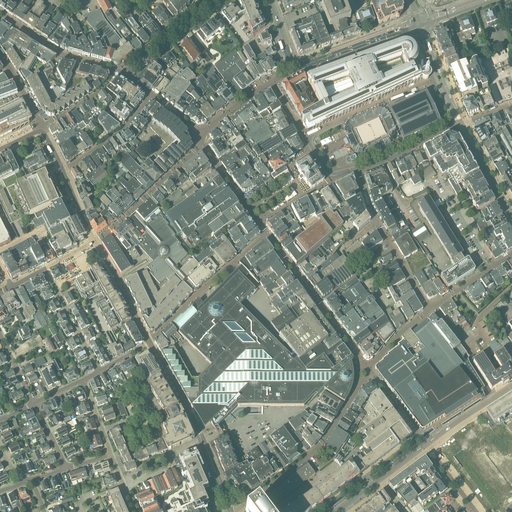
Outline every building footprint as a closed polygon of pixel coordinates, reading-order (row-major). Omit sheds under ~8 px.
[(13,17),(21,23),(24,19),(23,18),(34,3),(29,0),(23,0),(21,4),(20,5),(21,5),(13,17)] [(106,0),(96,0),(104,15),(108,12),(111,10),(106,0)] [(181,11),(185,8),(185,9),(186,8),(185,8),(188,5),(189,6),(189,5),(189,4),(189,5),(184,0),(165,0),(166,0),(165,0),(163,0),(165,1),(163,3),(166,6),(167,5),(169,8),(167,10),(173,18),(177,14),(177,15),(178,15),(178,14),(181,12),(181,11)] [(240,14),(238,11),(241,8),(242,8),(243,8),(250,24),(248,25),(250,30),(252,34),(253,34),(265,26),(264,23),(263,22),(262,19),(261,20),(260,15),(258,16),(257,12),(258,11),(255,3),(253,3),(253,2),(254,1),(253,0),(238,0),(238,1),(240,4),(240,5),(236,8),(233,5),(227,9),(221,13),(230,24),(235,20),(234,18),(240,14)] [(302,5),(309,3),(307,0),(281,0),(282,1),(280,2),(285,13),(291,10),(292,10),(302,6),(302,5)] [(353,13),(352,12),(347,0),(319,0),(315,2),(327,33),(331,31),(334,36),(339,34),(348,31),(346,25),(356,21),(353,13)] [(402,13),(402,12),(401,11),(402,11),(402,10),(403,10),(400,4),(400,3),(399,3),(398,3),(397,1),(397,0),(371,0),(371,1),(371,2),(371,3),(370,4),(370,5),(372,6),(379,25),(391,20),(395,18),(396,19),(398,18),(399,18),(400,17),(400,16),(400,15),(400,14),(402,13)] [(13,17),(21,5),(20,5),(21,4),(17,2),(15,5),(10,2),(6,6),(4,10),(13,17)] [(21,23),(28,27),(44,5),(39,2),(25,20),(24,19),(21,23)] [(46,7),(44,5),(28,27),(34,31),(42,18),(43,15),(42,15),(43,14),(44,14),(44,13),(43,13),(46,9),(45,8),(46,7)] [(42,18),(34,31),(41,35),(44,31),(43,30),(50,20),(49,19),(51,15),(50,14),(54,8),(50,6),(44,16),(42,18)] [(157,8),(158,9),(152,14),(156,19),(155,19),(162,27),(162,26),(171,20),(163,9),(160,6),(157,8)] [(120,17),(125,13),(121,8),(116,12),(120,17)] [(97,36),(98,35),(101,34),(105,40),(104,41),(113,54),(110,64),(118,67),(122,66),(125,63),(118,54),(126,48),(126,47),(105,21),(99,10),(82,17),(77,19),(80,23),(85,21),(97,36)] [(365,25),(366,27),(370,25),(370,23),(374,21),(374,22),(374,21),(370,10),(369,10),(357,15),(357,14),(356,15),(357,15),(361,26),(365,25)] [(489,29),(493,27),(494,26),(495,27),(498,26),(499,26),(497,22),(498,22),(496,16),(498,14),(497,12),(494,11),(494,12),(484,15),(483,15),(484,16),(484,15),(486,21),(485,21),(486,21),(487,25),(489,29)] [(108,12),(104,15),(107,20),(128,46),(135,54),(141,48),(141,47),(140,47),(136,41),(119,20),(117,20),(115,22),(108,12)] [(140,25),(141,25),(145,30),(144,30),(152,39),(160,32),(153,23),(152,23),(152,22),(152,19),(147,12),(144,12),(141,14),(141,17),(139,19),(138,23),(140,25)] [(45,32),(44,31),(41,35),(47,40),(60,24),(64,20),(58,16),(52,24),(50,24),(45,32)] [(70,27),(76,37),(76,38),(78,38),(78,37),(82,34),(77,24),(76,24),(74,18),(68,21),(71,27),(70,27)] [(296,50),(298,57),(299,56),(303,55),(304,54),(311,51),(311,52),(312,51),(312,52),(316,50),(316,49),(329,44),(330,44),(328,38),(319,18),(302,24),(302,26),(295,29),(289,32),(291,38),(296,50)] [(60,24),(66,32),(68,34),(60,49),(67,52),(71,36),(70,34),(69,33),(70,33),(68,31),(70,28),(66,19),(60,24)] [(131,19),(128,21),(132,27),(131,27),(133,29),(131,30),(138,39),(137,40),(136,41),(140,47),(141,47),(142,46),(143,45),(143,46),(148,42),(149,42),(149,41),(131,19)] [(471,40),(471,38),(470,36),(475,34),(474,30),(470,20),(459,24),(463,34),(457,36),(460,44),(471,40)] [(0,46),(1,47),(7,43),(10,39),(10,40),(16,31),(2,21),(0,23),(0,46)] [(212,21),(206,26),(213,35),(219,30),(220,32),(224,29),(220,23),(217,25),(216,24),(215,25),(212,21)] [(60,24),(47,40),(51,42),(53,38),(53,37),(57,31),(63,35),(65,33),(66,32),(60,24)] [(213,35),(206,26),(200,31),(200,32),(196,34),(203,42),(206,40),(207,40),(213,35)] [(447,64),(461,59),(455,44),(453,43),(452,44),(450,39),(455,38),(451,28),(433,34),(447,64)] [(66,37),(63,35),(57,31),(53,37),(53,38),(51,42),(50,43),(58,48),(61,43),(63,44),(66,37)] [(21,37),(16,33),(9,42),(14,46),(21,37)] [(268,46),(271,45),(270,42),(271,42),(270,38),(269,38),(267,33),(263,34),(263,35),(258,37),(259,40),(256,41),(258,45),(260,44),(260,45),(261,45),(261,46),(267,44),(268,46)] [(104,62),(110,64),(113,54),(104,41),(105,40),(101,34),(98,35),(100,41),(106,54),(104,62)] [(90,45),(94,43),(100,41),(98,35),(97,36),(87,40),(90,45)] [(27,41),(21,37),(14,46),(18,53),(27,41)] [(82,56),(89,58),(91,52),(84,38),(78,42),(77,39),(76,40),(80,46),(83,53),(82,56)] [(207,64),(210,61),(206,55),(207,54),(204,51),(201,54),(192,42),(193,41),(192,41),(190,39),(181,46),(183,48),(182,48),(183,49),(192,60),(192,61),(194,62),(195,61),(198,65),(204,61),(207,64)] [(68,52),(73,53),(76,41),(75,41),(75,40),(74,40),(72,40),(71,47),(69,47),(68,52)] [(27,41),(18,53),(20,56),(24,58),(33,44),(27,41)] [(100,41),(94,43),(99,55),(97,60),(104,62),(106,54),(100,41)] [(12,49),(14,46),(9,42),(7,43),(5,45),(1,47),(5,54),(10,51),(12,49)] [(94,43),(90,45),(92,51),(91,58),(97,60),(99,55),(94,43)] [(33,44),(24,58),(27,60),(31,56),(34,53),(38,48),(33,44)] [(325,72),(316,75),(306,79),(307,79),(320,109),(302,119),(302,120),(302,121),(303,121),(308,119),(308,120),(303,123),(305,128),(308,127),(326,117),(327,117),(346,107),(368,96),(368,95),(371,94),(372,96),(378,93),(380,92),(407,80),(411,78),(412,81),(417,79),(420,78),(417,73),(414,74),(411,67),(410,68),(409,66),(410,66),(412,65),(412,64),(413,63),(415,61),(415,59),(416,57),(416,55),(416,53),(415,51),(414,49),(412,47),(411,46),(409,45),(407,44),(405,44),(402,44),(400,44),(344,65),(338,67),(331,70),(327,71),(325,72)] [(127,46),(126,47),(126,48),(118,54),(125,63),(131,58),(133,57),(132,56),(134,55),(135,54),(128,46),(127,46)] [(244,53),(259,79),(265,77),(258,64),(258,65),(254,59),(252,55),(247,47),(242,50),(244,53)] [(24,83),(50,62),(56,58),(47,53),(38,48),(34,53),(31,56),(23,67),(18,74),(21,78),(24,84),(24,83)] [(18,74),(23,67),(22,66),(19,62),(19,60),(18,60),(17,59),(17,58),(12,49),(10,51),(5,54),(18,74)] [(237,55),(237,54),(235,50),(214,67),(217,71),(235,97),(254,82),(238,56),(237,55)] [(241,51),(237,54),(237,55),(238,56),(254,82),(259,79),(244,53),(242,54),(241,51)] [(258,64),(265,77),(271,74),(267,67),(266,65),(266,64),(265,63),(264,63),(260,55),(258,57),(255,53),(252,55),(254,59),(258,65),(258,64)] [(170,64),(175,61),(169,54),(161,60),(167,67),(169,69),(171,66),(170,64)] [(268,57),(268,58),(266,59),(263,54),(260,55),(264,63),(265,63),(266,64),(266,65),(267,67),(273,64),(271,60),(270,58),(271,58),(270,56),(268,57)] [(61,79),(69,62),(63,60),(61,61),(57,70),(61,79)] [(452,70),(451,70),(451,71),(452,72),(452,73),(453,75),(453,76),(454,77),(455,81),(456,82),(456,83),(457,85),(457,86),(458,87),(458,88),(459,90),(459,91),(458,91),(457,91),(458,93),(460,97),(461,98),(462,97),(462,98),(478,92),(478,91),(475,84),(477,83),(479,87),(482,86),(483,89),(488,87),(487,85),(486,81),(485,80),(479,64),(477,60),(474,61),(472,63),(473,65),(470,66),(472,70),(470,71),(467,64),(460,67),(452,70)] [(85,98),(87,96),(88,95),(89,94),(86,90),(84,89),(83,86),(85,85),(88,90),(88,91),(89,91),(90,93),(90,92),(88,89),(84,82),(74,89),(73,90),(67,88),(66,89),(62,87),(61,90),(60,91),(57,85),(52,75),(52,76),(51,74),(50,73),(53,68),(53,67),(51,65),(50,63),(51,63),(50,62),(24,83),(26,86),(27,86),(27,87),(28,87),(28,88),(29,90),(30,90),(30,91),(30,92),(31,94),(32,94),(32,95),(33,98),(34,98),(34,99),(34,98),(34,99),(35,101),(36,102),(37,103),(36,103),(37,105),(38,106),(39,107),(40,109),(40,110),(41,110),(42,109),(43,112),(46,113),(45,114),(46,114),(47,116),(48,116),(50,115),(51,117),(52,117),(54,116),(55,115),(56,116),(57,115),(58,114),(59,115),(59,114),(60,114),(63,112),(63,111),(64,111),(65,107),(66,107),(68,108),(69,108),(69,107),(70,107),(73,106),(73,105),(74,105),(74,104),(75,104),(77,103),(78,101),(79,102),(79,101),(80,101),(82,99),(83,98),(84,98),(84,97),(85,98)] [(76,64),(69,62),(61,79),(64,85),(66,87),(72,76),(70,75),(76,64)] [(164,74),(163,73),(166,69),(160,62),(158,63),(154,66),(153,67),(152,69),(150,72),(148,71),(147,71),(147,72),(148,72),(155,78),(156,78),(158,80),(159,79),(164,74)] [(164,73),(164,74),(159,79),(151,90),(159,96),(160,94),(161,95),(169,85),(181,71),(179,68),(178,68),(177,66),(176,65),(177,64),(176,62),(175,63),(169,71),(168,69),(165,72),(164,74),(164,73)] [(273,64),(267,67),(271,74),(279,70),(276,63),(273,64)] [(70,88),(74,89),(84,82),(87,81),(93,69),(89,68),(85,67),(81,66),(79,66),(78,71),(76,72),(70,88)] [(87,81),(84,82),(88,89),(98,82),(98,81),(99,76),(101,71),(93,69),(87,81)] [(183,73),(181,72),(170,84),(162,94),(161,95),(162,96),(161,97),(173,107),(174,105),(175,106),(184,95),(185,93),(190,87),(188,83),(195,79),(187,70),(185,72),(183,73)] [(98,82),(88,89),(90,92),(91,94),(100,87),(103,85),(105,82),(109,76),(108,75),(108,74),(101,71),(99,76),(98,81),(98,82)] [(155,78),(148,72),(145,76),(140,81),(151,89),(157,81),(156,80),(155,81),(154,80),(155,78)] [(210,87),(212,90),(226,106),(235,98),(231,94),(221,83),(220,81),(222,80),(218,75),(216,77),(213,74),(205,81),(210,87)] [(14,86),(13,86),(12,86),(9,87),(2,75),(1,76),(0,76),(0,101),(17,95),(14,86)] [(294,108),(294,109),(297,114),(300,119),(317,109),(315,104),(312,98),(310,94),(307,87),(306,83),(302,75),(289,82),(283,85),(282,85),(281,88),(282,88),(285,94),(286,94),(294,108)] [(210,87),(205,81),(202,76),(190,87),(198,95),(209,108),(215,115),(226,106),(212,90),(210,87)] [(109,96),(110,97),(123,81),(117,78),(116,78),(115,78),(106,90),(108,91),(105,94),(108,97),(109,96)] [(108,107),(112,102),(115,97),(117,98),(128,84),(123,81),(110,97),(109,96),(108,97),(105,101),(106,101),(106,103),(105,105),(107,107),(108,107)] [(117,98),(119,100),(121,102),(125,97),(125,96),(124,95),(124,94),(127,97),(134,88),(128,84),(117,98)] [(215,115),(209,108),(198,95),(190,87),(185,93),(191,97),(196,103),(198,105),(200,107),(199,108),(200,109),(199,111),(200,112),(199,113),(201,115),(207,122),(211,119),(215,115)] [(139,93),(134,88),(127,97),(123,102),(129,106),(139,93)] [(261,95),(267,106),(275,101),(276,101),(275,101),(270,91),(270,90),(269,91),(261,95)] [(108,97),(105,94),(104,92),(98,96),(104,103),(105,101),(108,97)] [(128,107),(131,110),(132,110),(133,109),(134,110),(139,104),(144,98),(144,96),(139,93),(129,106),(128,107)] [(403,141),(439,124),(425,93),(389,110),(403,141)] [(189,98),(184,95),(175,106),(174,107),(179,111),(189,98)] [(267,106),(261,95),(256,98),(252,100),(253,100),(249,102),(254,107),(255,106),(257,111),(255,112),(262,120),(269,116),(270,115),(272,114),(269,108),(267,106)] [(467,97),(464,98),(463,99),(465,103),(463,104),(468,116),(479,111),(478,111),(483,108),(483,109),(487,107),(490,106),(494,104),(493,102),(490,96),(489,95),(479,100),(477,101),(474,102),(473,99),(474,99),(473,97),(470,98),(469,98),(468,97),(467,97)] [(104,103),(98,96),(95,99),(100,106),(99,107),(103,112),(107,107),(105,105),(104,103)] [(189,98),(179,111),(182,114),(191,102),(192,101),(189,98)] [(26,108),(22,101),(19,102),(19,100),(0,109),(0,138),(29,124),(28,122),(10,128),(9,127),(30,120),(31,119),(27,110),(26,111),(25,108),(26,108)] [(115,105),(114,106),(110,111),(115,115),(114,116),(115,118),(121,124),(123,124),(124,123),(132,113),(130,112),(132,110),(131,110),(128,107),(121,102),(119,100),(115,105)] [(98,119),(100,116),(103,112),(99,107),(99,106),(96,108),(91,101),(85,105),(95,121),(98,119)] [(145,119),(147,116),(156,105),(152,103),(150,103),(143,112),(140,115),(145,119)] [(184,115),(188,118),(198,105),(196,103),(193,107),(191,106),(184,115)] [(277,103),(269,108),(272,114),(280,109),(277,103)] [(161,109),(156,105),(147,116),(151,120),(161,109)] [(195,124),(197,121),(194,118),(196,115),(199,112),(197,110),(198,108),(199,109),(199,108),(200,107),(198,105),(188,118),(195,124)] [(230,121),(237,130),(237,131),(240,135),(252,151),(275,137),(270,131),(268,129),(270,129),(262,120),(255,112),(254,110),(250,105),(230,121)] [(82,118),(83,120),(82,121),(86,127),(88,126),(92,131),(97,128),(93,122),(92,123),(87,116),(90,113),(85,106),(83,107),(83,106),(79,109),(84,115),(85,116),(82,118)] [(151,120),(151,121),(157,128),(169,116),(166,113),(165,113),(162,110),(161,109),(151,120)] [(262,120),(270,129),(278,124),(286,119),(281,111),(273,115),(274,116),(272,117),(270,115),(269,116),(262,120)] [(81,131),(86,127),(82,121),(83,120),(82,118),(80,116),(79,116),(76,112),(75,112),(70,115),(81,131)] [(97,121),(107,135),(120,127),(103,113),(97,121)] [(65,118),(66,119),(76,134),(79,132),(76,127),(74,128),(74,127),(76,126),(69,115),(65,118)] [(494,131),(496,134),(503,132),(501,128),(503,127),(501,124),(501,123),(497,115),(489,119),(490,119),(489,120),(491,124),(491,125),(492,124),(495,130),(494,131)] [(169,116),(157,128),(163,135),(177,122),(173,119),(169,116)] [(200,117),(197,121),(195,124),(198,126),(203,125),(205,123),(200,117)] [(140,133),(147,125),(148,124),(140,118),(138,118),(133,125),(133,127),(140,133)] [(74,135),(76,134),(66,119),(64,120),(63,120),(62,120),(60,121),(60,122),(60,123),(62,127),(62,128),(63,129),(64,129),(64,130),(66,132),(69,130),(70,132),(69,132),(72,137),(74,135)] [(473,128),(474,129),(476,132),(491,124),(489,120),(488,119),(474,126),(473,128)] [(275,128),(270,131),(275,137),(291,128),(287,120),(275,127),(275,128)] [(163,135),(157,128),(151,121),(149,122),(148,124),(147,125),(166,144),(155,154),(159,157),(157,159),(158,161),(155,164),(164,174),(183,156),(180,153),(177,149),(174,146),(170,142),(167,139),(163,135)] [(234,138),(238,135),(235,130),(229,121),(225,124),(231,133),(232,135),(234,138)] [(177,122),(163,135),(167,139),(181,126),(177,122)] [(55,137),(59,134),(62,132),(57,123),(53,126),(53,125),(49,128),(48,130),(52,136),(54,135),(55,137)] [(223,126),(222,127),(230,139),(233,138),(230,134),(231,133),(225,124),(225,125),(223,126),(222,126),(223,126)] [(496,134),(494,131),(493,129),(494,129),(491,125),(491,124),(476,132),(480,141),(485,138),(489,136),(491,135),(492,135),(493,137),(494,136),(497,135),(496,134)] [(184,129),(181,126),(167,139),(170,142),(184,129)] [(228,141),(230,139),(222,127),(221,127),(220,127),(218,129),(218,130),(218,131),(224,139),(225,138),(227,140),(225,141),(226,143),(228,141)] [(502,144),(503,146),(506,151),(510,158),(511,156),(511,133),(508,127),(502,130),(505,134),(498,138),(499,139),(502,144)] [(282,144),(296,136),(291,128),(275,137),(252,151),(257,159),(258,158),(257,158),(260,157),(260,156),(263,155),(265,153),(265,154),(266,153),(268,152),(270,150),(271,151),(271,150),(273,149),(274,149),(274,148),(276,147),(277,149),(283,145),(282,144)] [(77,137),(78,137),(87,150),(92,146),(87,139),(88,138),(87,136),(86,136),(85,135),(90,132),(88,129),(81,134),(81,133),(79,134),(79,135),(77,137)] [(174,146),(186,134),(187,133),(184,129),(170,142),(174,146)] [(124,133),(120,136),(126,144),(129,142),(129,143),(131,141),(131,140),(134,138),(132,135),(134,133),(132,130),(129,131),(128,130),(127,131),(124,133)] [(217,140),(220,144),(225,151),(228,150),(229,152),(234,148),(243,142),(238,135),(234,138),(228,142),(228,141),(226,143),(225,141),(223,139),(224,139),(218,131),(217,132),(216,130),(209,135),(214,142),(217,140)] [(431,162),(433,161),(435,164),(435,163),(437,166),(436,166),(436,167),(438,169),(438,170),(440,172),(439,172),(440,173),(441,175),(442,176),(445,174),(446,174),(448,173),(448,172),(450,175),(449,175),(450,176),(451,178),(448,181),(455,194),(457,197),(463,194),(461,191),(458,185),(461,183),(478,173),(477,172),(476,172),(476,171),(476,169),(476,168),(475,169),(474,166),(474,165),(473,165),(472,163),(472,162),(470,160),(471,160),(470,159),(469,157),(468,156),(458,138),(458,137),(454,131),(448,134),(447,135),(445,136),(444,137),(442,138),(441,138),(439,140),(438,140),(436,141),(435,142),(432,143),(432,144),(429,145),(428,145),(426,147),(425,147),(424,148),(422,149),(423,150),(423,151),(429,163),(429,162),(431,162)] [(67,140),(64,134),(62,132),(59,134),(55,137),(58,141),(59,144),(65,141),(66,141),(67,140)] [(74,137),(74,135),(72,137),(69,132),(67,134),(66,132),(64,134),(67,140),(66,141),(66,142),(74,137)] [(186,134),(174,146),(177,149),(188,139),(189,138),(186,134)] [(484,147),(499,139),(498,138),(497,135),(494,136),(493,137),(490,138),(489,141),(489,142),(483,145),(484,147)] [(127,144),(126,144),(120,136),(115,139),(122,148),(121,149),(123,152),(124,151),(128,155),(131,153),(126,148),(124,146),(127,144)] [(301,149),(302,147),(296,136),(282,144),(283,145),(286,148),(288,152),(289,152),(292,155),(301,149)] [(78,156),(87,150),(78,137),(69,143),(78,156)] [(188,139),(177,149),(180,153),(189,144),(191,143),(188,139)] [(502,144),(499,139),(484,147),(486,151),(502,144)] [(123,152),(114,140),(109,143),(117,154),(116,155),(118,157),(123,152)] [(211,150),(212,150),(220,144),(217,140),(214,142),(210,145),(209,147),(210,148),(210,147),(212,150),(211,150)] [(225,151),(220,154),(219,153),(215,155),(218,160),(219,159),(222,163),(235,154),(237,152),(246,146),(243,142),(234,148),(229,152),(228,150),(225,151)] [(64,159),(65,163),(68,163),(71,161),(73,159),(76,158),(76,157),(78,156),(69,143),(66,145),(66,143),(58,147),(59,150),(61,153),(62,156),(64,159)] [(117,158),(108,144),(103,148),(108,155),(109,157),(107,158),(109,161),(111,163),(117,158)] [(189,144),(180,153),(183,156),(193,148),(189,144)] [(225,151),(220,144),(212,150),(215,155),(219,153),(220,154),(225,151)] [(503,146),(502,144),(486,151),(488,155),(503,146)] [(267,164),(267,165),(282,156),(286,160),(287,162),(288,162),(294,158),(292,155),(289,152),(288,152),(286,148),(283,145),(277,149),(258,160),(263,166),(264,166),(267,164)] [(506,151),(503,146),(488,155),(491,159),(506,151)] [(236,155),(235,154),(222,163),(221,163),(221,164),(225,170),(227,172),(237,163),(244,158),(243,157),(242,156),(243,156),(241,153),(244,151),(246,153),(249,150),(247,147),(236,155)] [(96,153),(95,153),(103,164),(106,163),(109,161),(107,158),(102,150),(102,149),(98,151),(96,153)] [(250,156),(252,154),(249,150),(246,153),(244,151),(241,153),(243,156),(242,156),(243,157),(244,158),(237,163),(227,172),(226,172),(231,178),(239,172),(239,173),(245,168),(242,163),(245,160),(246,160),(250,156)] [(422,150),(417,152),(423,164),(426,169),(430,166),(431,166),(429,163),(428,162),(422,150)] [(14,162),(8,151),(0,154),(0,179),(1,179),(6,189),(19,183),(14,173),(18,171),(14,162)] [(24,163),(30,175),(35,173),(34,171),(39,168),(48,164),(41,151),(33,156),(34,159),(32,159),(24,163)] [(510,158),(506,151),(491,159),(493,163),(493,164),(494,164),(496,163),(496,164),(499,162),(501,161),(501,159),(502,159),(503,162),(510,158)] [(137,181),(146,191),(154,184),(144,172),(130,158),(128,156),(123,152),(116,159),(122,165),(137,181)] [(138,157),(132,152),(128,156),(134,161),(138,157)] [(426,169),(423,164),(417,152),(413,154),(418,165),(417,166),(418,168),(420,172),(421,173),(426,169)] [(97,172),(98,174),(106,168),(103,164),(95,153),(93,155),(92,155),(92,156),(92,157),(90,158),(96,166),(95,166),(99,171),(97,172)] [(231,178),(235,184),(251,172),(253,170),(249,165),(250,163),(253,160),(256,159),(252,154),(250,156),(246,160),(245,160),(242,163),(245,168),(239,173),(239,172),(231,178)] [(199,167),(201,170),(208,164),(201,156),(201,155),(200,155),(199,155),(198,155),(198,156),(193,160),(199,167)] [(416,166),(410,155),(410,156),(406,158),(412,170),(416,168),(416,166)] [(271,176),(273,179),(287,170),(285,167),(286,167),(284,165),(285,165),(286,164),(286,163),(287,163),(287,162),(286,160),(282,156),(267,165),(264,167),(270,176),(271,176)] [(313,165),(308,157),(299,163),(295,166),(296,167),(295,168),(296,170),(297,169),(298,171),(301,176),(310,170),(309,168),(313,165)] [(412,170),(406,158),(401,160),(411,179),(414,185),(420,182),(417,175),(415,176),(416,176),(416,177),(412,170)] [(511,161),(510,158),(503,162),(494,166),(500,175),(509,170),(508,168),(511,165),(511,161)] [(86,160),(82,162),(94,178),(98,174),(97,172),(96,170),(89,159),(88,159),(87,160),(86,160)] [(158,180),(163,176),(148,160),(144,164),(158,180)] [(199,167),(193,160),(181,170),(187,177),(199,167)] [(404,183),(411,179),(401,160),(400,160),(395,163),(401,175),(403,174),(404,177),(402,179),(404,183)] [(77,167),(78,168),(85,178),(84,179),(85,180),(86,182),(87,183),(89,182),(94,187),(95,188),(98,186),(98,187),(99,186),(94,180),(93,179),(93,178),(94,178),(82,162),(79,165),(79,166),(77,167)] [(155,183),(158,180),(144,164),(140,168),(155,183)] [(192,184),(193,183),(195,183),(207,173),(207,172),(210,170),(210,168),(211,168),(208,164),(201,170),(188,180),(189,180),(192,184)] [(269,177),(260,164),(254,168),(253,168),(256,172),(257,174),(263,181),(265,184),(271,180),(269,177)] [(315,164),(313,165),(309,168),(310,170),(301,176),(298,178),(298,179),(300,182),(301,182),(304,180),(313,174),(314,176),(318,173),(320,172),(315,164)] [(398,187),(404,183),(402,179),(401,178),(398,180),(394,172),(396,171),(392,164),(387,167),(390,174),(394,182),(398,187)] [(370,195),(377,192),(378,195),(386,191),(385,188),(390,186),(383,168),(382,169),(382,168),(364,176),(367,187),(369,193),(370,192),(370,194),(370,195)] [(76,182),(74,183),(76,186),(85,180),(84,179),(82,176),(81,176),(80,174),(79,174),(76,169),(74,170),(70,172),(76,182)] [(511,171),(508,173),(501,178),(508,189),(511,186),(511,171)] [(46,172),(0,192),(0,204),(10,225),(62,202),(46,172)] [(104,172),(94,180),(99,186),(103,183),(101,181),(107,176),(104,172)] [(124,172),(119,177),(122,180),(119,183),(129,193),(129,194),(132,197),(136,202),(140,198),(139,197),(144,192),(127,174),(125,172),(124,172)] [(179,172),(174,176),(187,191),(193,186),(194,185),(193,183),(192,184),(189,180),(188,181),(182,173),(181,174),(179,172)] [(254,175),(251,172),(235,184),(242,193),(245,193),(253,188),(250,184),(248,182),(257,174),(256,172),(254,175)] [(311,189),(314,187),(315,187),(324,181),(318,173),(314,176),(313,174),(304,180),(307,185),(308,184),(308,186),(307,187),(309,189),(310,188),(311,189)] [(478,173),(461,183),(477,212),(494,202),(478,173)] [(203,189),(205,187),(218,178),(215,174),(213,174),(210,176),(201,183),(201,187),(203,189)] [(254,191),(265,184),(263,181),(257,174),(248,182),(250,184),(253,188),(254,191)] [(174,176),(169,181),(177,189),(178,191),(166,200),(163,202),(166,206),(170,204),(181,195),(187,191),(174,176)] [(353,180),(352,177),(333,187),(344,204),(345,204),(355,198),(354,197),(355,197),(355,196),(354,195),(353,195),(352,194),(357,191),(354,180),(353,180)] [(207,199),(224,186),(218,178),(205,187),(203,189),(198,193),(197,192),(193,194),(194,196),(174,209),(165,216),(177,236),(181,234),(188,229),(186,226),(204,213),(199,206),(208,200),(207,199)] [(85,180),(76,186),(77,190),(84,185),(87,183),(86,182),(85,180)] [(175,189),(168,182),(161,189),(167,195),(168,195),(171,193),(170,192),(171,190),(172,192),(175,189)] [(84,185),(77,190),(79,195),(87,190),(84,185)] [(170,204),(174,209),(194,196),(193,194),(197,192),(193,186),(187,191),(181,195),(170,204)] [(207,199),(208,200),(211,203),(228,191),(224,186),(207,199)] [(328,188),(326,189),(339,208),(345,204),(344,204),(333,187),(333,186),(328,188)] [(379,216),(388,231),(402,222),(386,196),(392,192),(390,186),(385,188),(386,191),(378,195),(377,192),(370,195),(374,206),(379,216)] [(116,191),(123,198),(122,199),(130,207),(134,203),(126,195),(125,194),(126,194),(120,187),(116,190),(116,191)] [(122,199),(115,191),(113,189),(110,192),(120,203),(127,209),(126,209),(127,210),(130,207),(122,199)] [(165,196),(167,195),(161,189),(158,192),(164,198),(166,197),(165,196)] [(329,212),(330,211),(333,216),(335,215),(338,213),(341,211),(339,208),(326,189),(319,193),(327,210),(329,212)] [(88,192),(87,190),(79,195),(82,201),(91,196),(91,195),(92,195),(89,191),(88,192)] [(420,193),(411,197),(412,200),(427,193),(425,190),(420,193)] [(104,197),(105,196),(100,191),(95,195),(100,201),(104,197)] [(186,226),(188,229),(181,234),(183,236),(183,237),(184,239),(185,239),(190,246),(193,244),(195,247),(212,235),(207,227),(221,217),(238,205),(228,191),(211,203),(208,200),(199,206),(204,213),(186,226)] [(122,215),(127,210),(120,203),(110,192),(106,195),(115,206),(114,206),(122,215)] [(163,199),(157,193),(151,199),(157,205),(163,199)] [(319,193),(312,196),(321,213),(327,210),(319,193)] [(321,213),(312,196),(306,199),(315,216),(316,218),(322,215),(321,213)] [(359,196),(355,198),(345,204),(354,217),(353,218),(356,222),(365,213),(359,196)] [(104,197),(100,201),(104,205),(108,210),(117,219),(120,217),(122,215),(114,206),(113,207),(113,206),(112,207),(110,205),(111,204),(104,197)] [(84,208),(93,204),(91,198),(83,203),(84,208)] [(462,254),(452,237),(428,198),(417,205),(451,260),(450,261),(452,264),(454,268),(452,269),(440,277),(441,278),(440,278),(445,286),(447,289),(447,288),(448,288),(452,286),(453,285),(454,285),(474,271),(475,270),(474,269),(472,265),(468,259),(468,260),(467,260),(464,261),(460,255),(462,254)] [(315,216),(306,199),(301,202),(301,201),(298,203),(291,207),(292,208),(291,208),(300,224),(315,216)] [(137,214),(145,223),(158,211),(159,210),(152,202),(151,203),(149,201),(150,201),(149,201),(138,211),(137,214)] [(83,237),(86,235),(77,218),(72,220),(71,220),(70,219),(71,219),(70,217),(69,217),(69,216),(67,213),(68,213),(68,211),(67,209),(66,208),(65,209),(62,203),(63,202),(62,202),(51,207),(34,215),(37,220),(34,221),(32,222),(34,225),(36,229),(43,226),(44,227),(44,229),(46,233),(48,232),(45,224),(49,232),(60,253),(61,256),(62,256),(60,253),(61,253),(61,252),(62,252),(66,250),(66,249),(68,248),(69,249),(70,248),(70,247),(71,247),(72,248),(77,245),(76,244),(84,240),(83,237)] [(93,204),(84,208),(86,213),(96,209),(93,204)] [(104,205),(102,206),(101,204),(99,206),(102,213),(100,215),(99,216),(100,218),(102,220),(104,219),(107,221),(111,225),(116,221),(116,220),(117,219),(108,210),(104,205)] [(476,223),(475,223),(477,226),(478,228),(479,228),(485,224),(493,220),(501,216),(500,213),(498,209),(496,206),(497,206),(495,204),(484,210),(481,212),(484,218),(476,223)] [(232,223),(240,217),(245,214),(238,205),(221,217),(207,227),(212,235),(213,236),(227,226),(227,227),(232,223)] [(351,214),(346,207),(341,211),(338,213),(343,220),(345,218),(348,216),(351,214)] [(289,216),(292,213),(289,208),(274,218),(266,223),(266,226),(269,231),(285,219),(289,216)] [(90,212),(85,214),(89,223),(93,221),(93,220),(99,218),(97,214),(101,212),(100,209),(90,213),(90,212)] [(296,241),(284,250),(296,266),(314,251),(325,241),(328,238),(343,225),(335,215),(333,216),(330,211),(329,212),(320,217),(316,219),(317,220),(319,224),(318,225),(307,233),(303,236),(296,241)] [(358,232),(370,221),(365,213),(356,222),(355,222),(353,225),(352,225),(358,232)] [(245,214),(240,217),(244,222),(228,234),(232,239),(231,240),(234,245),(244,238),(244,239),(243,239),(247,246),(254,240),(255,240),(259,236),(259,234),(252,224),(249,219),(245,214)] [(285,219),(269,231),(272,234),(273,236),(283,228),(282,226),(284,224),(284,225),(291,220),(288,216),(289,216),(285,219)] [(227,227),(227,229),(227,232),(228,234),(244,222),(240,217),(232,223),(227,227)] [(493,220),(485,224),(488,228),(490,227),(492,229),(490,230),(491,233),(501,228),(506,225),(502,217),(497,220),(497,221),(495,222),(493,220)] [(125,223),(123,224),(132,234),(137,240),(141,237),(139,235),(140,234),(143,231),(132,218),(132,219),(129,219),(128,220),(127,221),(126,221),(124,222),(125,223)] [(104,219),(102,220),(102,221),(107,228),(111,225),(107,221),(104,219)] [(156,219),(148,226),(151,229),(159,222),(156,219)] [(295,219),(283,228),(273,236),(277,241),(296,225),(298,224),(297,223),(298,223),(295,219)] [(97,235),(98,234),(103,231),(107,228),(102,221),(101,220),(99,222),(98,222),(97,220),(94,222),(95,222),(92,224),(90,225),(96,234),(96,235),(97,235)] [(304,229),(307,233),(318,225),(319,224),(317,220),(304,229)] [(161,225),(155,230),(156,230),(158,232),(167,224),(164,221),(161,224),(161,225)] [(159,222),(151,229),(153,232),(156,230),(155,230),(161,225),(161,224),(159,222)] [(403,222),(402,222),(388,231),(391,237),(407,228),(403,222)] [(0,247),(1,247),(2,247),(7,245),(6,244),(11,242),(8,237),(7,238),(0,224),(0,247)] [(120,227),(119,227),(126,235),(128,237),(130,239),(133,244),(136,247),(140,244),(137,240),(132,234),(123,224),(122,225),(120,227)] [(167,224),(158,232),(160,235),(168,228),(169,227),(167,224)] [(280,245),(289,238),(287,236),(290,235),(292,233),(293,234),(299,229),(296,225),(277,241),(280,245)] [(410,233),(417,244),(429,237),(422,225),(410,233)] [(117,229),(116,231),(119,234),(131,248),(132,247),(131,246),(133,244),(130,239),(128,237),(126,235),(119,227),(119,228),(117,229)] [(493,240),(494,239),(501,236),(510,231),(508,227),(504,229),(504,228),(498,231),(491,235),(491,236),(493,240)] [(160,235),(159,236),(161,239),(170,231),(168,228),(160,235)] [(409,233),(407,228),(391,237),(394,242),(407,235),(410,233),(409,233)] [(284,250),(296,241),(303,236),(299,230),(289,238),(280,245),(284,250)] [(112,233),(112,234),(113,235),(127,251),(128,250),(131,248),(119,234),(116,231),(114,232),(114,231),(112,233)] [(145,231),(142,233),(149,241),(152,238),(145,231)] [(170,231),(161,239),(163,241),(164,241),(171,234),(172,235),(173,233),(170,231)] [(382,242),(376,231),(362,243),(361,244),(366,252),(382,242)] [(502,241),(501,241),(507,252),(510,250),(511,248),(511,234),(510,231),(501,236),(504,242),(502,241)] [(209,247),(209,248),(217,242),(217,241),(223,236),(220,232),(208,240),(205,242),(209,247)] [(39,249),(46,264),(55,259),(48,244),(42,234),(38,236),(38,235),(34,237),(39,249)] [(163,241),(162,242),(165,245),(174,237),(172,235),(171,234),(164,241),(163,241)] [(103,243),(102,243),(119,270),(122,274),(133,267),(130,263),(140,257),(134,248),(128,252),(127,251),(113,235),(110,237),(106,240),(107,241),(104,244),(103,243)] [(417,252),(407,235),(394,242),(404,259),(414,254),(417,252)] [(488,242),(485,244),(487,247),(491,254),(490,254),(493,257),(493,258),(494,260),(496,259),(497,258),(499,257),(503,254),(497,244),(496,243),(494,239),(493,240),(491,236),(488,237),(490,241),(488,242)] [(35,261),(38,268),(44,265),(46,264),(39,249),(33,237),(27,240),(32,250),(30,251),(31,255),(35,261)] [(174,237),(165,245),(167,248),(176,240),(174,237)] [(149,241),(143,246),(145,249),(154,241),(152,238),(149,241)] [(198,265),(207,258),(213,253),(224,266),(236,255),(233,251),(227,242),(223,238),(217,242),(209,248),(199,256),(194,259),(198,265)] [(325,241),(314,251),(309,256),(310,257),(297,267),(301,272),(318,258),(320,261),(323,259),(324,261),(331,255),(328,252),(335,246),(328,238),(325,241)] [(247,246),(243,239),(234,246),(235,248),(238,253),(247,246)] [(27,240),(12,248),(14,253),(18,251),(20,254),(23,252),(26,257),(27,256),(28,259),(25,260),(24,259),(23,260),(29,271),(29,273),(38,268),(35,261),(31,255),(30,251),(32,250),(27,240)] [(49,244),(57,258),(61,256),(60,253),(53,240),(49,242),(49,244)] [(176,240),(167,248),(169,250),(176,245),(179,242),(176,240)] [(154,241),(145,249),(148,251),(157,243),(154,241)] [(253,273),(277,257),(273,253),(265,241),(264,242),(251,253),(251,254),(244,259),(251,269),(253,272),(253,273)] [(318,258),(301,272),(304,277),(310,273),(311,275),(331,258),(332,257),(335,253),(337,250),(339,248),(343,245),(340,241),(335,246),(328,252),(331,255),(324,261),(323,259),(320,261),(318,258)] [(501,241),(497,244),(503,254),(507,252),(501,241)] [(157,243),(148,251),(150,254),(158,247),(159,246),(157,243)] [(169,250),(166,253),(169,255),(178,247),(176,245),(169,250)] [(158,247),(150,254),(153,257),(160,250),(158,247)] [(178,247),(169,255),(171,258),(180,250),(178,247)] [(18,251),(14,253),(12,248),(9,250),(11,254),(14,262),(22,258),(20,254),(18,251)] [(180,250),(171,258),(174,261),(183,253),(180,250)] [(6,267),(13,264),(13,263),(14,263),(7,251),(0,254),(0,257),(5,267),(6,267)] [(183,253),(174,261),(176,263),(185,255),(183,253)] [(214,267),(218,271),(224,266),(213,253),(207,258),(214,267)] [(340,259),(335,253),(332,257),(331,258),(311,275),(310,273),(304,277),(308,283),(336,261),(340,259)] [(391,258),(391,256),(390,255),(389,255),(389,254),(379,260),(383,266),(388,263),(388,262),(392,260),(391,258)] [(185,255),(176,263),(179,266),(188,258),(185,255)] [(345,265),(348,263),(343,256),(340,259),(336,261),(308,283),(313,289),(317,286),(345,265)] [(158,257),(149,265),(152,268),(161,260),(158,257)] [(257,278),(280,262),(277,257),(253,273),(257,278)] [(216,272),(218,271),(214,267),(207,258),(198,265),(194,259),(180,270),(196,289),(216,272)] [(244,259),(239,263),(241,266),(241,267),(250,276),(253,272),(251,269),(244,259)] [(20,275),(29,271),(23,260),(23,261),(15,265),(20,275)] [(161,260),(152,268),(154,270),(160,265),(163,263),(161,260)] [(284,267),(280,262),(257,278),(259,282),(264,279),(265,280),(284,267)] [(386,277),(390,275),(399,270),(395,263),(383,269),(379,272),(382,279),(386,277)] [(14,265),(13,264),(6,267),(6,268),(5,268),(11,280),(20,275),(15,265),(14,265)] [(511,272),(506,264),(501,268),(506,276),(508,280),(511,277),(511,275),(511,274),(511,273),(511,272)] [(154,270),(151,273),(154,276),(162,268),(160,265),(154,270)] [(421,287),(423,286),(429,282),(434,279),(432,276),(436,273),(431,265),(425,270),(414,276),(421,287)] [(92,276),(99,272),(102,270),(100,266),(99,267),(98,266),(89,271),(90,274),(73,283),(87,308),(90,306),(87,301),(95,297),(97,296),(92,287),(96,285),(92,276)] [(50,272),(52,275),(53,277),(54,280),(55,280),(63,276),(59,268),(59,267),(58,267),(50,272)] [(263,289),(287,271),(284,267),(265,280),(260,283),(263,289)] [(162,268),(154,276),(156,278),(164,271),(165,270),(162,268)] [(501,281),(502,281),(503,281),(506,279),(507,281),(508,280),(506,276),(501,268),(495,271),(500,279),(501,281)] [(103,273),(106,280),(96,285),(92,287),(97,296),(101,294),(103,298),(105,300),(101,302),(95,306),(109,331),(115,328),(119,326),(122,325),(127,322),(131,320),(126,311),(127,310),(118,292),(119,292),(116,287),(115,287),(105,269),(103,271),(102,270),(99,272),(100,273),(102,274),(103,273)] [(163,288),(157,294),(147,271),(136,276),(125,281),(140,313),(143,319),(142,319),(148,332),(154,333),(192,293),(188,290),(175,277),(174,276),(171,279),(169,282),(166,284),(163,288)] [(156,278),(154,279),(157,282),(166,274),(164,271),(156,278)] [(278,287),(279,289),(284,285),(283,284),(292,278),(289,273),(287,271),(263,289),(267,294),(275,288),(276,289),(278,287)] [(391,288),(405,280),(399,271),(390,276),(390,275),(386,277),(387,277),(383,280),(389,291),(392,290),(391,289),(391,288)] [(495,271),(489,275),(497,287),(502,283),(501,281),(500,279),(495,271)] [(92,276),(96,285),(106,280),(103,273),(102,274),(100,273),(99,272),(92,276)] [(351,362),(350,361),(353,359),(350,356),(343,362),(333,369),(331,371),(321,357),(305,369),(301,364),(299,365),(293,360),(280,346),(266,333),(239,306),(255,290),(240,275),(238,273),(237,274),(237,273),(220,290),(212,299),(213,299),(206,306),(202,310),(201,309),(200,309),(200,308),(199,307),(198,306),(197,305),(196,305),(192,309),(191,308),(181,317),(180,316),(178,318),(173,323),(173,324),(174,325),(180,331),(178,333),(183,338),(185,340),(164,352),(160,352),(161,354),(164,358),(164,359),(167,365),(169,368),(170,369),(172,373),(173,375),(175,379),(176,380),(178,384),(179,385),(181,390),(182,391),(187,400),(192,409),(193,409),(191,406),(193,406),(196,410),(195,410),(195,411),(196,410),(201,415),(202,415),(201,416),(201,418),(201,419),(202,419),(204,420),(204,419),(205,419),(206,420),(205,420),(205,421),(206,420),(208,421),(210,423),(211,423),(212,426),(213,426),(214,428),(217,427),(221,423),(237,407),(250,407),(261,407),(262,407),(304,407),(316,395),(317,396),(324,390),(325,391),(344,403),(345,402),(344,402),(345,401),(348,396),(350,391),(351,385),(352,385),(352,384),(352,381),(352,374),(351,369),(349,364),(351,362)] [(166,274),(157,282),(159,285),(168,277),(166,274)] [(42,276),(39,278),(44,288),(46,287),(46,288),(48,287),(43,277),(42,276)] [(481,282),(489,295),(494,291),(492,288),(493,287),(492,285),(493,285),(487,276),(480,281),(481,282)] [(168,277),(159,285),(163,288),(166,284),(169,282),(171,279),(170,278),(168,277)] [(39,278),(35,280),(32,281),(37,291),(39,290),(39,289),(40,289),(44,288),(39,278)] [(296,282),(292,278),(283,284),(284,285),(279,289),(272,291),(267,295),(271,300),(273,298),(284,291),(296,282)] [(323,302),(327,307),(359,283),(355,278),(323,302)] [(449,292),(448,291),(445,286),(442,287),(438,280),(432,284),(434,286),(432,287),(434,289),(435,288),(440,297),(445,294),(449,292)] [(32,281),(29,283),(33,292),(35,291),(35,292),(37,291),(32,281)] [(284,291),(273,298),(271,300),(273,302),(271,304),(280,316),(288,311),(287,309),(295,303),(293,300),(292,301),(291,299),(302,291),(296,282),(284,291)] [(398,290),(400,292),(409,287),(406,282),(397,288),(392,291),(392,290),(389,291),(392,298),(394,302),(398,300),(396,296),(398,295),(396,291),(398,290)] [(428,300),(430,300),(433,298),(432,298),(437,296),(436,294),(434,292),(435,291),(432,287),(429,282),(423,286),(421,287),(426,297),(428,300)] [(472,286),(465,291),(472,302),(473,301),(474,303),(476,302),(480,300),(478,298),(479,297),(480,296),(483,301),(489,295),(481,282),(473,287),(472,286)] [(33,292),(29,283),(24,286),(22,287),(22,286),(15,290),(15,291),(18,298),(30,318),(32,317),(44,311),(35,294),(34,294),(33,292)] [(362,287),(359,283),(327,307),(334,316),(338,313),(340,312),(340,311),(343,309),(343,310),(344,309),(344,308),(366,292),(362,287)] [(409,287),(400,292),(400,294),(399,295),(400,297),(402,296),(411,291),(409,287)] [(54,297),(49,288),(36,295),(38,299),(43,296),(45,301),(54,297)] [(302,291),(291,299),(292,301),(293,300),(295,303),(287,309),(288,311),(298,303),(297,301),(305,295),(302,291)] [(371,299),(366,292),(344,308),(344,309),(345,309),(335,317),(339,323),(357,309),(371,299)] [(398,300),(394,302),(394,303),(395,305),(399,302),(403,308),(400,310),(407,321),(413,317),(413,316),(413,315),(405,302),(414,296),(412,292),(398,300)] [(4,297),(12,310),(20,306),(12,293),(8,295),(5,296),(5,297),(4,297)] [(71,293),(64,297),(65,300),(66,302),(68,305),(75,301),(77,300),(76,298),(74,299),(71,293)] [(305,296),(305,295),(297,301),(298,303),(288,311),(280,316),(270,324),(279,335),(289,328),(315,309),(306,296),(305,297),(304,296),(305,296)] [(374,297),(374,296),(371,299),(357,309),(339,323),(352,341),(367,329),(370,326),(371,326),(385,315),(374,297)] [(405,302),(413,315),(422,310),(414,296),(405,302)] [(16,317),(13,313),(12,310),(4,297),(1,299),(12,319),(16,317)] [(86,308),(101,336),(106,333),(115,328),(101,302),(105,300),(103,298),(98,301),(95,297),(87,301),(90,306),(87,308),(86,308)] [(507,304),(505,302),(503,300),(495,306),(498,311),(507,304)] [(53,313),(60,309),(59,306),(58,304),(57,304),(56,301),(47,305),(49,309),(51,308),(53,313)] [(78,304),(70,309),(73,315),(81,311),(78,304)] [(315,309),(289,328),(279,335),(298,361),(330,336),(334,334),(315,308),(315,309)] [(400,327),(392,313),(390,309),(389,310),(386,312),(388,315),(396,331),(400,327)] [(400,327),(404,323),(397,310),(392,313),(400,327)] [(46,316),(47,316),(44,311),(32,317),(35,322),(32,324),(37,331),(47,326),(43,318),(46,316)] [(81,311),(73,315),(78,323),(86,319),(81,311)] [(62,313),(55,317),(53,318),(55,320),(56,319),(60,325),(67,321),(65,318),(64,316),(62,313)] [(16,317),(22,329),(25,327),(20,317),(21,317),(20,315),(16,317)] [(357,348),(375,334),(389,324),(385,315),(371,326),(370,326),(367,329),(352,341),(357,348)] [(459,347),(434,315),(433,316),(427,321),(451,352),(459,347)] [(43,318),(47,326),(53,337),(57,335),(54,329),(53,329),(49,321),(48,319),(46,316),(43,318)] [(90,316),(86,319),(78,323),(81,330),(89,326),(87,321),(91,318),(90,316)] [(10,325),(12,323),(10,318),(7,319),(0,322),(0,323),(3,328),(10,325)] [(493,320),(486,325),(489,329),(496,324),(493,320)] [(71,328),(67,321),(60,325),(66,338),(73,334),(72,331),(72,330),(71,328)] [(469,357),(460,346),(459,347),(451,352),(427,321),(426,323),(425,322),(413,332),(413,333),(411,334),(412,335),(424,350),(418,355),(427,365),(392,392),(420,429),(421,430),(423,430),(424,430),(430,426),(444,417),(445,419),(475,399),(475,400),(479,397),(478,395),(458,370),(464,365),(466,361),(469,357)] [(129,322),(125,325),(123,326),(131,341),(135,348),(141,345),(141,344),(142,344),(143,343),(144,344),(144,343),(143,341),(143,342),(141,338),(141,337),(140,337),(139,334),(138,332),(136,329),(136,328),(133,324),(132,325),(131,323),(131,322),(130,322),(129,322)] [(394,333),(389,324),(375,334),(383,344),(394,333)] [(170,326),(166,330),(176,342),(181,338),(170,326)] [(25,327),(22,329),(17,331),(23,342),(24,344),(31,340),(30,337),(29,334),(28,334),(30,333),(28,328),(26,329),(25,327)] [(85,337),(86,339),(88,342),(95,338),(92,333),(94,332),(93,329),(91,330),(83,333),(85,337)] [(176,342),(166,330),(161,334),(159,337),(157,339),(155,341),(154,342),(155,342),(156,345),(160,352),(171,346),(176,342)] [(403,342),(410,350),(413,353),(414,352),(416,356),(418,355),(424,350),(412,335),(411,334),(409,331),(401,339),(403,342)] [(111,353),(112,355),(114,358),(117,357),(117,358),(124,354),(119,346),(117,347),(115,344),(112,346),(106,333),(101,336),(105,343),(108,341),(110,344),(107,346),(111,353)] [(326,359),(331,355),(343,346),(340,343),(341,342),(335,335),(334,334),(330,336),(313,349),(314,350),(299,361),(301,364),(305,369),(321,357),(331,371),(333,369),(326,359)] [(357,348),(360,352),(375,341),(374,339),(377,337),(375,334),(357,348)] [(57,335),(53,337),(57,345),(61,343),(57,335)] [(134,349),(131,342),(128,337),(126,338),(124,335),(121,336),(123,339),(130,351),(134,349)] [(68,346),(69,346),(78,341),(77,341),(76,338),(69,341),(66,343),(68,346)] [(52,344),(51,342),(49,339),(42,342),(43,345),(45,344),(46,345),(45,346),(46,348),(47,348),(51,354),(58,350),(55,343),(52,344)] [(122,347),(125,354),(130,351),(123,339),(120,341),(123,346),(122,347)] [(360,352),(364,356),(381,343),(378,339),(375,341),(360,352)] [(511,347),(509,344),(506,339),(499,344),(511,362),(511,347)] [(71,351),(80,346),(78,343),(79,343),(78,341),(69,346),(68,346),(69,347),(71,351)] [(93,352),(101,348),(98,341),(90,346),(93,352)] [(20,346),(17,347),(18,349),(17,350),(19,353),(30,348),(27,342),(20,346)] [(392,393),(392,392),(427,365),(418,355),(416,356),(414,352),(413,353),(410,350),(403,342),(402,342),(398,346),(397,346),(398,347),(398,348),(393,352),(393,351),(392,352),(387,356),(387,357),(382,361),(382,362),(377,366),(376,367),(375,368),(375,369),(375,370),(375,371),(376,372),(380,377),(380,378),(384,383),(385,383),(388,387),(388,388),(391,392),(392,393)] [(381,343),(364,356),(366,360),(368,360),(372,357),(378,353),(383,345),(381,343)] [(343,346),(331,355),(335,361),(347,352),(343,346)] [(105,356),(101,348),(93,352),(97,360),(105,356)] [(78,363),(87,358),(82,350),(74,354),(78,363)] [(496,387),(501,384),(502,386),(505,384),(506,384),(509,381),(508,381),(511,379),(511,378),(511,365),(509,360),(508,359),(506,355),(505,355),(503,351),(501,351),(498,353),(497,353),(497,354),(494,356),(494,357),(493,357),(496,361),(496,362),(499,366),(498,366),(499,366),(502,370),(500,371),(499,371),(498,371),(496,372),(496,374),(495,375),(494,374),(494,373),(491,369),(488,365),(488,364),(485,360),(485,359),(485,360),(482,356),(481,356),(477,358),(473,361),(473,362),(475,366),(478,370),(478,371),(481,375),(485,381),(485,382),(485,381),(488,385),(488,386),(491,389),(492,390),(496,388),(496,387)] [(147,381),(161,373),(151,356),(150,357),(149,355),(150,355),(149,352),(146,353),(145,352),(138,356),(139,357),(138,358),(137,357),(135,359),(147,381)] [(350,356),(347,352),(335,361),(331,355),(326,359),(333,369),(343,362),(350,356)] [(97,360),(101,367),(109,362),(107,358),(109,356),(112,355),(111,353),(105,356),(97,360)] [(57,372),(61,370),(56,360),(52,362),(57,372)] [(126,363),(130,370),(131,370),(132,372),(134,371),(133,369),(135,367),(131,360),(131,361),(130,361),(129,361),(128,362),(126,363)] [(484,397),(481,391),(484,389),(468,365),(467,362),(466,361),(464,365),(458,370),(478,395),(479,397),(480,396),(482,399),(484,397)] [(94,371),(89,362),(81,367),(85,375),(94,371)] [(129,371),(130,370),(126,363),(123,365),(122,365),(121,365),(121,366),(120,367),(124,374),(126,372),(127,374),(130,373),(129,371)] [(30,366),(23,369),(26,375),(30,374),(30,375),(36,371),(35,368),(34,369),(34,370),(33,371),(30,366)] [(56,378),(53,373),(54,372),(51,366),(38,372),(41,377),(42,380),(46,388),(48,392),(52,390),(51,389),(52,388),(55,387),(56,387),(56,388),(61,386),(57,378),(56,378)] [(127,383),(118,367),(115,369),(107,373),(111,380),(113,382),(116,380),(115,377),(118,376),(122,385),(127,383)] [(69,371),(73,381),(79,378),(75,369),(69,372),(69,371)] [(5,381),(15,376),(12,371),(6,375),(5,373),(2,374),(3,376),(3,378),(1,379),(2,382),(3,382),(3,383),(5,382),(5,381)] [(73,381),(69,371),(67,372),(66,371),(63,373),(64,374),(63,375),(68,383),(73,381)] [(147,383),(152,393),(167,384),(161,374),(147,383)] [(38,382),(42,380),(41,377),(37,379),(35,375),(27,378),(30,384),(34,382),(35,383),(38,382)] [(108,386),(111,385),(110,382),(106,375),(105,376),(104,375),(100,377),(105,387),(108,386)] [(7,387),(4,389),(6,394),(8,393),(11,392),(12,391),(11,388),(17,385),(15,379),(10,381),(10,380),(7,382),(3,384),(4,386),(6,386),(7,387)] [(45,388),(46,388),(42,380),(38,382),(39,385),(40,385),(41,386),(35,389),(37,391),(38,391),(40,395),(46,393),(44,389),(45,388)] [(94,393),(96,392),(95,390),(100,388),(97,380),(89,382),(92,391),(93,391),(94,393)] [(361,391),(364,395),(374,387),(371,383),(372,383),(371,383),(365,387),(361,391)] [(173,394),(167,384),(152,393),(158,403),(173,394)] [(374,387),(364,395),(366,398),(377,390),(376,390),(374,387)] [(86,400),(83,391),(78,393),(78,392),(75,393),(76,394),(72,395),(73,396),(71,397),(72,399),(73,399),(75,403),(86,400)] [(335,412),(337,413),(344,403),(325,391),(318,402),(328,408),(335,412)] [(366,398),(364,395),(361,391),(356,398),(364,403),(365,402),(366,404),(368,401),(366,398)] [(7,396),(9,400),(12,399),(13,401),(16,400),(16,401),(23,398),(21,394),(20,392),(16,394),(16,393),(13,395),(12,395),(11,394),(7,396)] [(385,401),(378,392),(369,399),(370,400),(363,410),(367,415),(385,401)] [(164,412),(178,404),(179,404),(173,394),(158,403),(164,412)] [(98,407),(107,404),(107,403),(110,402),(109,399),(106,400),(104,395),(95,398),(98,407)] [(511,396),(487,412),(494,424),(497,425),(500,425),(503,423),(511,433),(511,396)] [(362,407),(364,403),(356,398),(354,402),(362,407)] [(56,402),(55,403),(54,401),(52,402),(51,402),(49,403),(49,404),(52,411),(59,408),(58,405),(56,402)] [(391,410),(385,401),(367,415),(369,417),(363,422),(367,428),(374,423),(391,410)] [(318,402),(313,407),(309,411),(315,415),(313,418),(329,427),(331,424),(337,414),(330,410),(328,412),(328,411),(326,410),(328,408),(318,402)] [(354,402),(352,405),(360,410),(362,407),(354,402)] [(52,411),(49,404),(45,405),(44,405),(43,406),(42,407),(45,413),(47,417),(52,415),(51,412),(52,411)] [(78,411),(78,412),(89,408),(87,404),(80,406),(77,407),(79,411),(78,411)] [(180,419),(185,417),(184,416),(179,405),(178,404),(164,412),(163,413),(163,414),(168,423),(168,424),(169,424),(180,419)] [(352,405),(347,412),(361,421),(363,422),(369,417),(367,415),(360,410),(352,405)] [(105,423),(115,419),(114,415),(116,414),(115,410),(112,411),(111,407),(101,411),(103,415),(104,415),(104,416),(102,417),(102,418),(105,417),(105,418),(104,419),(105,423)] [(90,413),(89,408),(78,412),(80,416),(83,415),(90,413)] [(374,423),(377,428),(384,425),(396,416),(391,410),(374,423)] [(25,422),(35,418),(31,411),(23,415),(21,416),(22,419),(25,418),(25,419),(24,420),(25,422)] [(316,432),(316,431),(314,430),(311,428),(307,426),(300,420),(305,416),(307,414),(304,412),(289,423),(295,431),(298,429),(298,430),(301,428),(304,433),(301,436),(310,448),(311,449),(314,446),(318,442),(322,437),(316,432)] [(347,412),(345,416),(342,420),(356,428),(358,424),(361,421),(347,412)] [(58,414),(49,418),(51,423),(53,426),(62,422),(58,414)] [(307,414),(305,416),(300,420),(307,426),(311,428),(314,430),(316,431),(323,436),(327,429),(329,427),(313,418),(307,414)] [(394,439),(406,430),(396,416),(384,425),(377,428),(374,423),(367,428),(356,436),(367,451),(364,449),(361,451),(363,454),(356,459),(365,471),(394,449),(391,446),(394,439)] [(189,427),(185,417),(180,419),(185,429),(189,427)] [(85,428),(94,425),(92,419),(87,421),(86,418),(81,420),(82,424),(84,424),(85,428)] [(190,441),(189,439),(185,429),(180,419),(169,424),(168,424),(163,426),(168,438),(163,440),(163,441),(167,451),(179,445),(178,442),(179,441),(180,443),(181,444),(182,444),(183,444),(190,441)] [(26,430),(38,425),(35,420),(27,423),(29,427),(28,428),(28,427),(25,428),(21,430),(22,432),(26,430)] [(356,428),(342,420),(339,425),(352,433),(356,428)] [(9,430),(11,429),(8,423),(6,424),(5,424),(5,423),(2,425),(0,426),(0,431),(0,432),(1,433),(9,430)] [(30,429),(31,432),(32,434),(40,430),(38,425),(26,430),(27,432),(29,431),(29,430),(30,429)] [(84,429),(85,433),(87,437),(92,435),(91,432),(96,430),(94,425),(85,428),(84,429)] [(352,433),(339,425),(337,428),(342,432),(345,434),(344,435),(349,438),(352,433)] [(61,429),(56,431),(59,438),(67,434),(65,430),(68,429),(66,426),(64,427),(60,428),(61,429)] [(194,438),(194,437),(189,427),(185,429),(189,439),(191,439),(192,439),(193,439),(194,439),(194,438)] [(299,456),(295,454),(295,449),(297,447),(283,427),(270,437),(269,437),(289,464),(299,456)] [(122,435),(119,428),(109,432),(110,435),(112,439),(117,451),(118,451),(120,455),(121,456),(121,457),(122,460),(123,460),(129,457),(120,436),(121,435),(122,435)] [(301,428),(298,430),(296,433),(295,433),(305,446),(304,447),(307,451),(310,448),(301,436),(304,433),(301,428)] [(336,430),(335,432),(332,436),(328,442),(328,443),(324,449),(329,452),(329,453),(330,454),(330,455),(331,456),(331,457),(332,457),(333,458),(335,459),(334,462),(338,464),(338,465),(358,444),(337,430),(336,430)] [(391,446),(394,449),(411,436),(406,430),(394,439),(391,446)] [(13,439),(16,437),(13,431),(10,433),(2,437),(5,443),(13,439)] [(36,443),(45,439),(42,433),(37,435),(36,433),(32,435),(29,436),(29,435),(25,437),(26,441),(28,440),(31,438),(32,442),(35,440),(36,443)] [(225,474),(244,464),(244,463),(230,433),(218,439),(219,439),(219,440),(211,444),(215,452),(217,451),(218,453),(217,453),(218,456),(216,456),(218,460),(220,459),(221,461),(220,461),(221,463),(222,463),(224,467),(222,467),(225,474)] [(72,443),(71,439),(73,438),(72,435),(67,437),(64,439),(64,440),(60,442),(63,447),(70,444),(72,443)] [(87,437),(88,441),(90,445),(91,444),(100,441),(98,436),(93,438),(92,435),(87,437)] [(100,441),(91,444),(93,449),(91,449),(93,453),(98,451),(97,448),(102,446),(100,441)] [(155,444),(156,446),(131,458),(130,458),(135,470),(136,469),(134,464),(138,462),(139,463),(149,459),(148,458),(157,454),(157,455),(167,451),(163,441),(155,444)] [(263,442),(261,444),(267,453),(269,451),(265,445),(263,442)] [(17,452),(22,450),(21,447),(20,447),(19,443),(17,445),(16,444),(10,448),(9,447),(8,449),(9,450),(11,455),(14,453),(15,455),(17,453),(17,452)] [(42,453),(49,450),(47,446),(46,444),(42,446),(42,445),(39,447),(42,453)] [(264,455),(267,453),(261,444),(258,446),(264,455)] [(73,448),(65,452),(68,458),(76,454),(75,454),(78,452),(76,447),(73,448)] [(247,462),(250,469),(259,486),(260,485),(274,475),(268,465),(256,448),(244,457),(247,462)] [(276,460),(282,469),(288,465),(280,455),(275,448),(270,452),(276,460)] [(143,485),(134,489),(139,501),(143,511),(210,511),(206,478),(194,450),(190,452),(182,456),(179,457),(177,458),(173,460),(178,469),(148,482),(148,483),(146,483),(145,482),(142,484),(143,485)] [(35,462),(40,459),(36,452),(31,454),(35,462)] [(20,465),(24,463),(26,461),(23,456),(23,455),(21,457),(20,456),(13,460),(16,465),(19,463),(20,465)] [(25,466),(25,465),(34,462),(33,459),(28,460),(25,455),(23,456),(26,461),(24,463),(25,466)] [(278,472),(282,469),(276,460),(274,461),(270,455),(268,457),(278,472)] [(48,465),(56,462),(53,456),(46,460),(43,461),(46,466),(48,465)] [(129,458),(129,457),(123,460),(126,466),(124,467),(127,474),(135,470),(130,458),(129,458)] [(274,475),(278,472),(268,457),(266,458),(270,464),(268,465),(274,475)] [(424,459),(401,476),(405,481),(404,482),(406,486),(407,487),(408,486),(431,469),(424,459)] [(25,465),(25,466),(28,473),(37,470),(34,462),(25,465)] [(103,471),(104,473),(105,476),(108,475),(107,472),(109,472),(110,472),(110,471),(110,470),(109,471),(108,466),(107,462),(101,465),(103,471)] [(238,492),(246,486),(251,492),(259,486),(250,469),(247,462),(244,464),(225,474),(225,475),(228,481),(228,482),(230,481),(231,483),(232,483),(233,485),(233,486),(234,487),(236,489),(233,491),(235,493),(238,492)] [(310,511),(359,476),(359,475),(350,464),(285,511),(310,511)] [(308,464),(300,470),(307,480),(315,474),(309,466),(308,464)] [(103,471),(101,465),(98,466),(93,468),(93,467),(92,467),(92,468),(93,468),(93,470),(90,471),(92,475),(94,474),(103,471)] [(80,471),(79,471),(82,480),(87,478),(84,470),(82,470),(81,469),(80,471)] [(436,475),(433,472),(431,469),(408,486),(412,491),(417,488),(420,492),(425,489),(425,488),(429,486),(426,482),(429,480),(436,475)] [(300,470),(292,476),(299,486),(307,480),(300,470)] [(71,483),(77,481),(74,473),(73,473),(72,472),(71,474),(69,475),(71,483)] [(0,476),(0,483),(8,480),(5,474),(0,476)] [(440,481),(436,475),(429,480),(426,482),(429,486),(429,487),(430,487),(432,485),(431,484),(432,484),(433,486),(440,481)] [(299,486),(292,476),(284,482),(291,492),(299,486)] [(401,476),(388,486),(392,491),(393,491),(395,494),(406,486),(404,482),(405,481),(401,476)] [(101,478),(93,480),(95,485),(103,482),(104,487),(107,487),(108,487),(116,484),(114,477),(109,479),(109,478),(105,479),(102,480),(101,478)] [(53,489),(54,490),(54,491),(58,490),(57,488),(60,487),(59,484),(57,479),(50,481),(53,489)] [(435,487),(434,488),(440,495),(440,494),(443,492),(447,489),(445,487),(444,486),(441,481),(435,486),(435,487)] [(47,484),(46,482),(40,484),(43,493),(44,494),(45,494),(47,494),(47,493),(47,491),(51,490),(49,487),(48,487),(47,484)] [(284,497),(291,492),(284,482),(276,488),(284,497)] [(412,491),(408,486),(407,487),(396,495),(406,506),(409,504),(414,500),(417,498),(412,491)] [(276,503),(284,497),(276,488),(268,494),(276,503)] [(432,488),(417,499),(422,506),(437,495),(432,488)] [(120,495),(118,489),(107,494),(110,499),(120,495)] [(23,504),(30,500),(29,497),(29,496),(29,494),(28,494),(27,491),(27,490),(25,490),(25,491),(22,492),(21,491),(20,492),(19,493),(18,493),(21,501),(19,502),(21,508),(24,506),(23,504)] [(378,511),(388,503),(389,504),(390,503),(382,491),(373,498),(374,499),(356,511),(378,511)] [(434,505),(427,511),(437,511),(439,511),(442,508),(453,501),(452,500),(454,499),(450,496),(449,496),(449,495),(450,494),(450,493),(448,492),(447,494),(448,495),(447,495),(434,505)] [(15,494),(8,496),(11,504),(12,503),(13,506),(19,503),(18,501),(17,501),(15,494)] [(268,509),(276,503),(268,494),(260,500),(262,502),(268,509)] [(58,495),(57,495),(55,496),(47,499),(50,505),(53,503),(53,504),(57,503),(57,502),(60,501),(58,498),(59,498),(58,495)] [(127,511),(122,500),(120,495),(110,499),(115,511),(127,511)] [(264,511),(259,505),(257,503),(246,511),(245,511),(264,511)] [(395,511),(389,504),(388,503),(378,511),(395,511)]
